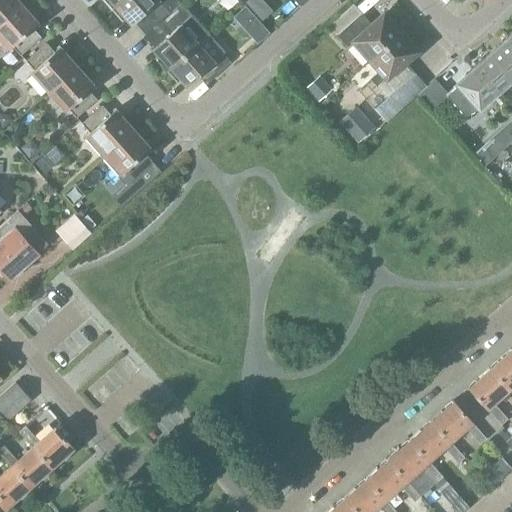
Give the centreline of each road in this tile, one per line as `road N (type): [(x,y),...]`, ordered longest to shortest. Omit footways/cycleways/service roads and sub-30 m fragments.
road 1 (residential): [(325,0),(196,120),(168,114),(66,0)]
road 2 (residential): [(290,511),(511,314)]
road 3 (residential): [(136,477),(0,325)]
road 4 (residential): [(136,477),(183,436),(251,511)]
